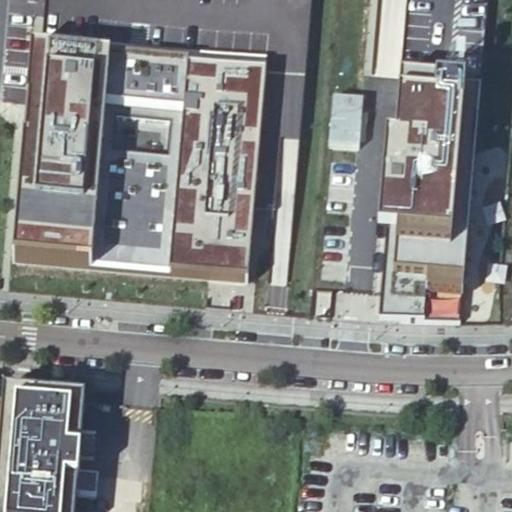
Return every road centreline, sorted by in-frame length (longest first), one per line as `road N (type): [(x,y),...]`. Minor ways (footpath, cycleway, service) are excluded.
road 1 (tertiary): [(511,370),(0,336)]
road 2 (unknown): [(58,162),(69,0)]
